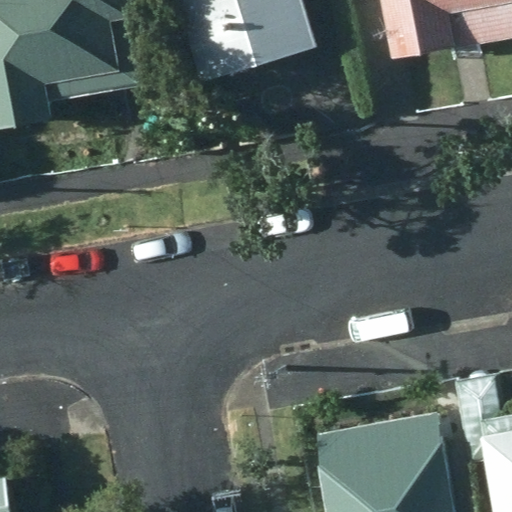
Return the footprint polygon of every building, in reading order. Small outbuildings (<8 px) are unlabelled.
[(0,0),(0,115),(49,107),(46,90),(144,74),(132,0),(0,0)] [(186,0),(208,69),(322,33),(311,0),(186,0)] [(511,0),(400,0),(408,46),(511,28),(511,0)] [(500,367),(458,374),(470,456),(490,453),(499,511),(511,511),(511,406),(506,407),(500,367)] [(459,511),(440,403),(320,423),(334,511),(459,511)] [(0,511),(16,511),(8,465),(0,465),(0,511)]
